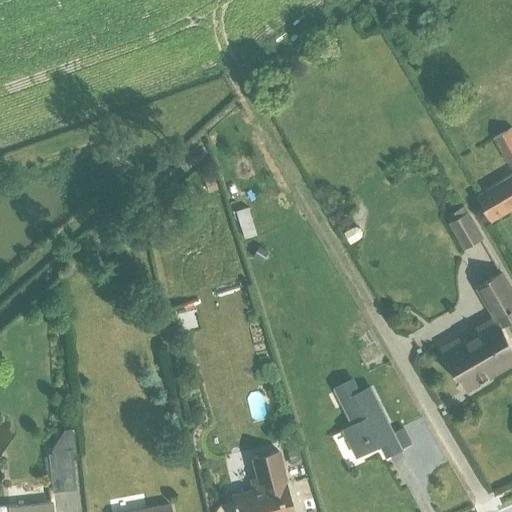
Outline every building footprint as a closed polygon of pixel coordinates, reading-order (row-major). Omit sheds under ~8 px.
[(511,127),(494,137),(507,161),(511,158),(511,127)] [(210,169),(202,171),(211,195),(219,192),(210,169)] [(511,174),(478,194),(493,221),(511,210),(511,174)] [(229,239),(241,235),(231,204),(218,208),(229,239)] [(454,219),(450,221),(465,248),(486,236),(471,209),(468,211),(465,204),(451,212),(454,219)] [(248,206),(236,210),(244,237),(256,233),(248,206)] [(357,225),(345,232),(352,242),(360,237),(363,230),(361,227),(357,225)] [(494,316),(441,346),(466,389),(511,363),(511,340),(503,326),(511,320),(511,281),(505,270),(477,286),(494,316)] [(402,448),(393,430),(370,385),(362,389),(355,376),(334,387),(352,423),(345,427),(359,455),(382,442),(389,455),(402,448)] [(393,430),(402,448),(413,442),(405,425),(393,430)] [(52,451),(48,452),(52,490),(76,488),(72,454),(76,453),(73,427),(64,428),(52,449),(52,451)] [(299,447),(287,450),(291,465),(302,463),(299,447)] [(251,487),(231,493),(236,511),(293,511),(278,449),(251,456),(256,475),(249,477),(251,487)] [(0,504),(0,511),(53,511),(52,499),(8,504),(8,506),(5,504),(0,504)] [(172,511),(170,502),(116,511),(172,511)]
